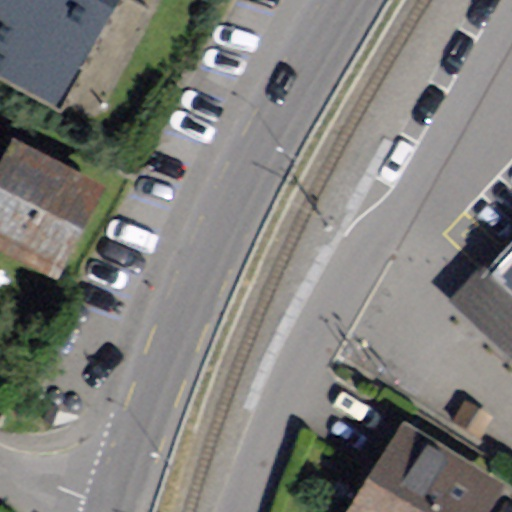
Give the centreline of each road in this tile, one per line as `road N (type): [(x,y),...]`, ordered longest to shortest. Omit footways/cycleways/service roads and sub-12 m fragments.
road 1 (residential): [(511,11),(409,198),(300,359),(246,511)]
road 2 (secondary): [(120,504),(217,247),(356,0)]
road 3 (residential): [(120,504),(0,462)]
